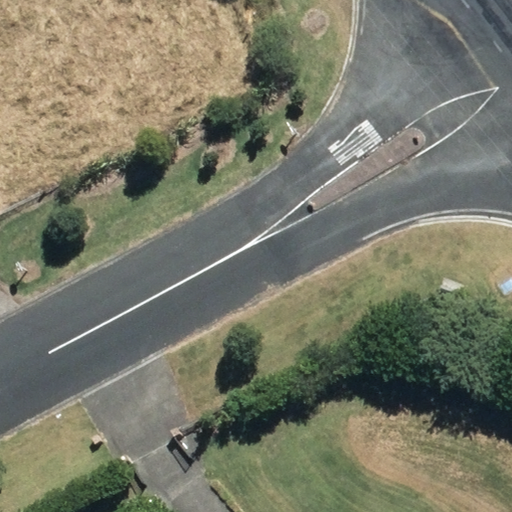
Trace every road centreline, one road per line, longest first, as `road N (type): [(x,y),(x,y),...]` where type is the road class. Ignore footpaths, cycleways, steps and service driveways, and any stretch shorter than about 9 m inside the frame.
road 1 (residential): [(484,0),(364,131),(202,277)]
road 2 (residential): [(202,277),(427,187),(511,162)]
road 3 (residential): [(202,277),(0,385)]
